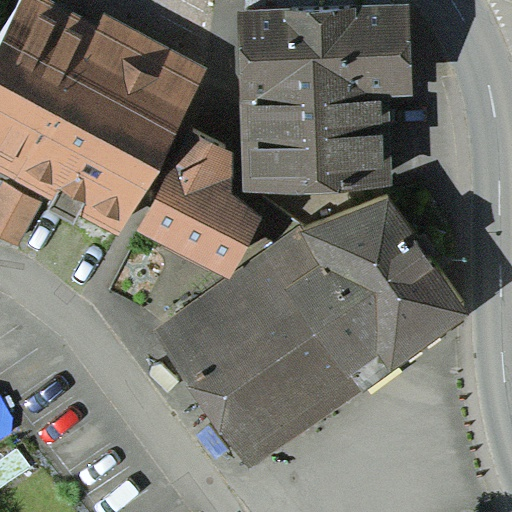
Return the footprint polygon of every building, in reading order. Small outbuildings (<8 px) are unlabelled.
[(15,0),(0,28),(0,161),(117,224),(192,84),(35,0),(15,0)] [(375,83),(401,83),(398,7),(242,11),(248,183),(379,179),(375,83)] [(189,131),(144,218),(225,261),(250,213),(221,190),(221,148),(189,131)] [(0,236),(12,243),(34,202),(2,184),(0,187),(0,236)] [(461,305),(453,295),(384,196),(300,228),(302,231),(163,329),(235,434),(341,361),(354,381),(392,354),(397,360),(459,315),(455,309),(461,305)]
